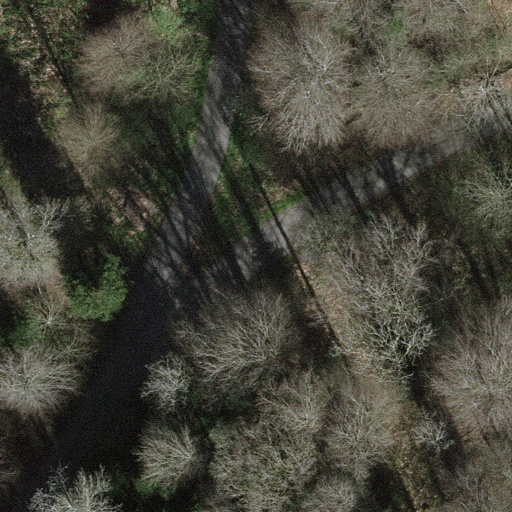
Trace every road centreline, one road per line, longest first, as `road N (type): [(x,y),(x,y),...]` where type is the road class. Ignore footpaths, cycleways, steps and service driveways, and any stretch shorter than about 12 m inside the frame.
road 1 (unclassified): [(108,381),(257,250),(511,104)]
road 2 (unclassified): [(108,381),(175,236),(235,0)]
road 3 (unclassified): [(25,511),(108,381)]
